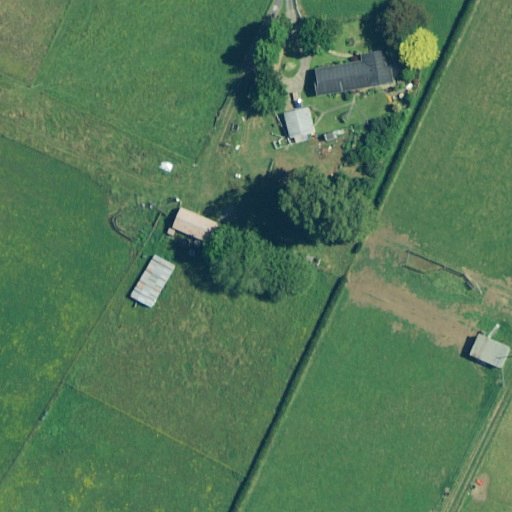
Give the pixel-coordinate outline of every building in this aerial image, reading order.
[(395,84),(389,53),(364,58),(365,62),(315,71),(319,97),(395,84)] [(418,80),(417,67),(405,67),(405,80),(418,80)] [(316,133),(310,109),(286,114),(294,145),(307,142),(305,135),(316,133)] [(220,224),(183,209),(175,229),(212,244),(220,224)] [(177,268),(157,256),(133,296),(152,308),(177,268)] [(485,325),(457,312),(453,320),(481,333),(485,325)] [(511,349),(511,348),(481,335),(472,356),(504,369),(511,349)]
